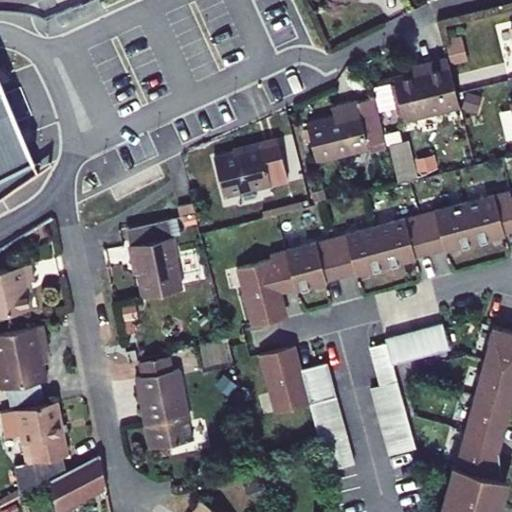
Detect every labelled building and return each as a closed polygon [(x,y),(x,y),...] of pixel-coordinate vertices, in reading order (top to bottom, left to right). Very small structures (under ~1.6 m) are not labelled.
[(100,0),(94,0),(80,5),(84,16),(103,8),(100,0)] [(55,15),(59,25),(84,16),(80,5),(55,15)] [(456,92),(448,58),(419,65),(420,71),(407,74),(393,78),(404,120),(460,106),(456,92)] [(407,74),(420,71),(419,65),(405,68),(407,74)] [(0,76),(0,173),(33,157),(0,76)] [(306,123),(316,161),(368,148),(368,146),(385,142),(374,97),(357,102),(356,101),(341,105),(343,114),(334,116),(306,123)] [(343,114),(341,105),(332,108),(334,116),(343,114)] [(232,147),(234,152),(262,145),(279,141),(278,136),(232,147)] [(414,138),(395,143),(404,178),(423,172),(414,138)] [(214,157),(223,195),(272,183),(288,179),(279,141),(262,145),(234,152),(214,157)] [(368,148),(369,153),(387,149),(385,142),(368,146),(368,148)] [(511,231),(511,203),(510,197),(508,190),(464,202),(474,243),(505,235),(504,233),(511,231)] [(263,211),(264,217),(303,208),(302,201),(263,211)] [(474,243),(464,202),(420,214),(430,253),(445,249),(445,251),(474,243)] [(430,253),(420,214),(375,225),(386,267),(416,259),(415,257),(430,253)] [(386,267),(375,225),(331,237),(341,277),(356,273),(356,274),(386,267)] [(173,236),(129,245),(132,262),(136,261),(139,273),(143,296),(181,289),(174,253),(176,253),(173,236)] [(341,277),(331,237),(285,249),(296,288),(296,290),(327,282),(327,280),(341,277)] [(271,258),(269,258),(281,303),(284,302),(282,292),(296,288),(285,249),(270,253),(271,258)] [(252,325),(281,318),(278,304),(281,303),(269,258),(237,267),(252,325)] [(0,314),(32,308),(28,290),(26,281),(31,280),(33,279),(30,263),(0,269),(0,314)] [(442,322),(428,325),(435,352),(449,348),(444,328),(442,322)] [(41,381),(46,380),(43,363),(41,353),(48,352),(42,324),(0,332),(0,381),(1,389),(6,388),(41,381)] [(428,325),(413,329),(420,356),(435,352),(428,325)] [(511,329),(493,325),(484,360),(511,367),(511,329)] [(413,329),(399,333),(406,360),(420,356),(413,329)] [(399,333),(384,337),(386,342),(391,363),(393,363),(406,360),(399,333)] [(370,346),(380,384),(397,379),(393,363),(391,363),(386,342),(370,346)] [(309,404),(296,358),(292,360),(288,346),(269,351),(259,354),(275,413),(309,404)] [(50,362),(48,352),(41,353),(43,363),(50,362)] [(138,361),(141,376),(174,370),(171,355),(138,361)] [(301,368),(298,358),(296,358),(309,404),(336,396),(327,361),(326,361),(301,368)] [(511,367),(484,360),(474,394),(511,404),(511,401),(511,367)] [(141,376),(136,377),(150,447),(193,439),(179,369),(174,370),(141,376)] [(380,384),(371,387),(374,400),(401,393),(397,379),(380,384)] [(44,399),(41,381),(6,388),(9,405),(44,399)] [(401,393),(374,400),(378,414),(404,406),(401,393)] [(511,404),(474,394),(465,428),(500,438),(503,427),(505,427),(511,404)] [(336,396),(309,404),(312,417),(339,410),(336,396)] [(50,479),(66,471),(63,455),(68,455),(57,400),(15,408),(26,462),(13,464),(18,488),(19,494),(25,491),(50,479)] [(408,420),(404,406),(378,414),(382,427),(408,420)] [(343,423),(339,410),(312,417),(316,430),(343,423)] [(412,433),(408,420),(382,427),(386,441),(412,433)] [(343,423),(316,430),(319,444),(347,436),(343,423)] [(500,438),(465,428),(455,464),(501,476),(499,450),(497,449),(500,438)] [(416,447),(412,433),(386,441),(389,454),(416,447)] [(347,436),(319,444),(323,457),(350,450),(347,436)] [(354,463),(350,450),(323,457),(327,471),(354,463)] [(57,511),(107,487),(101,454),(66,471),(50,479),(56,511),(57,511)] [(502,486),(501,476),(455,464),(453,463),(445,489),(439,511),(500,511),(503,502),(502,486)] [(235,471),(234,486),(266,489),(259,465),(235,471)] [(510,478),(501,476),(502,486),(503,502),(506,492),(510,478)] [(19,494),(18,488),(0,497),(0,501),(1,504),(19,494)] [(218,511),(201,500),(192,511),(218,511)]
